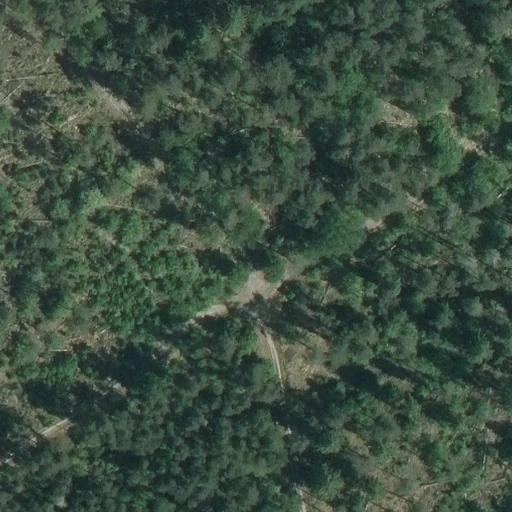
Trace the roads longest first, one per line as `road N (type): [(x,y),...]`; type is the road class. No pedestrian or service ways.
road 1 (track): [(259,289),(226,237),(26,0)]
road 2 (track): [(259,289),(0,463)]
road 3 (track): [(511,134),(259,289)]
road 4 (track): [(300,511),(259,289)]
